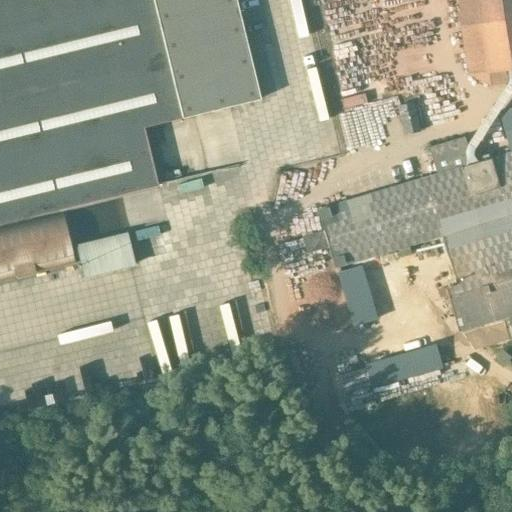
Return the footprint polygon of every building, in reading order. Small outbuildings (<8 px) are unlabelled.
[(0,0),(0,223),(158,185),(143,127),(259,98),(234,0),(0,0)] [(511,0),(460,0),(467,41),(472,73),(488,86),(511,81),(511,0)] [(397,107),(404,136),(420,131),(413,102),(397,107)] [(446,288),(458,330),(508,316),(511,327),(511,151),(472,164),(464,138),(429,148),(437,174),(317,210),(323,231),(302,237),(307,253),(328,247),(334,268),(441,236),(456,285),(446,288)] [(0,228),(0,281),(72,264),(59,213),(0,228)] [(129,231),(132,258),(158,255),(155,228),(129,231)] [(75,239),(78,272),(131,266),(127,233),(75,239)] [(337,271),(352,323),(375,317),(360,264),(337,271)] [(0,349),(1,355),(50,342),(48,333),(0,345),(0,349)] [(364,360),(370,387),(441,370),(435,344),(364,360)] [(334,442),(359,475),(385,456),(360,422),(334,442)]
